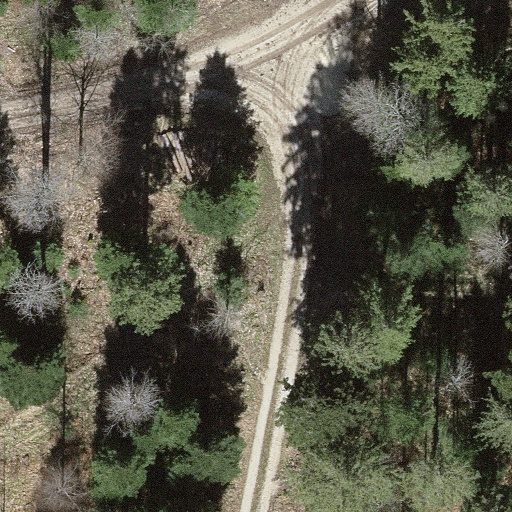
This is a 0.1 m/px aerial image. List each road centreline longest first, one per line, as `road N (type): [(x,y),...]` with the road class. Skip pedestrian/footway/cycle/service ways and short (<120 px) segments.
road 1 (track): [(280,43),(302,184),(255,511)]
road 2 (track): [(0,117),(143,91),(280,43),(336,0)]
